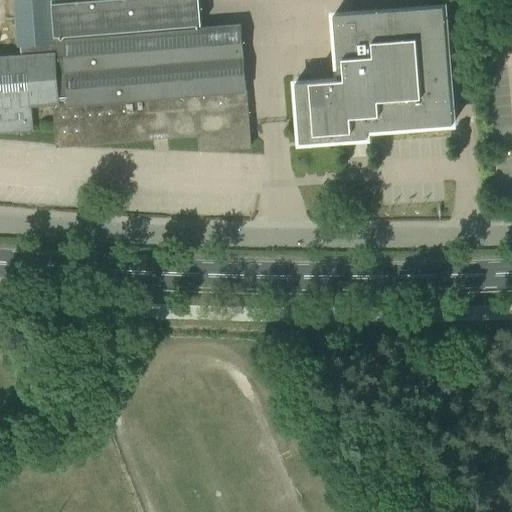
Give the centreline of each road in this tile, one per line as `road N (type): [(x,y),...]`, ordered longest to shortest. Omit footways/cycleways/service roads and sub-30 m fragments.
road 1 (residential): [(0,223),(278,240),(511,239)]
road 2 (primary): [(511,275),(81,274),(0,265)]
